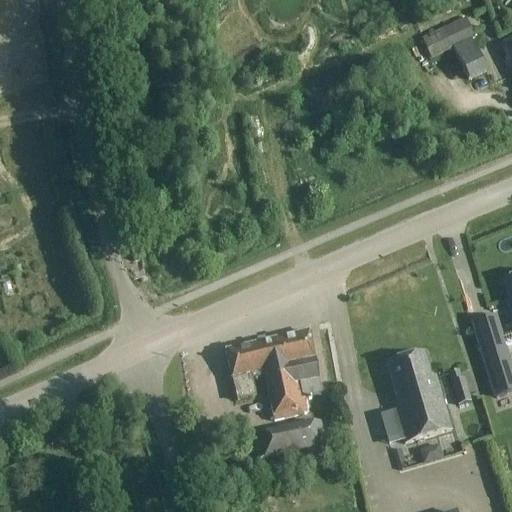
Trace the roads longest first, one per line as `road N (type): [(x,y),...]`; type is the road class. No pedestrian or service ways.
road 1 (tertiary): [(145,348),(511,190)]
road 2 (unclassified): [(145,348),(108,243),(63,0)]
road 3 (unclassified): [(183,511),(148,393),(145,348)]
road 4 (tertiary): [(0,414),(145,348)]
